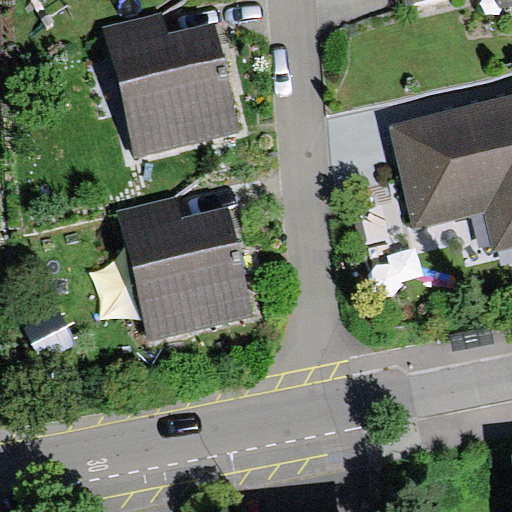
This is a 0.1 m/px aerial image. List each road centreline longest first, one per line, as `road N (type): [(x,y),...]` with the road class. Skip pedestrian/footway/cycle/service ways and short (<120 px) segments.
road 1 (residential): [(284,0),(309,414)]
road 2 (residential): [(0,473),(309,414)]
road 3 (residential): [(309,414),(511,379)]
